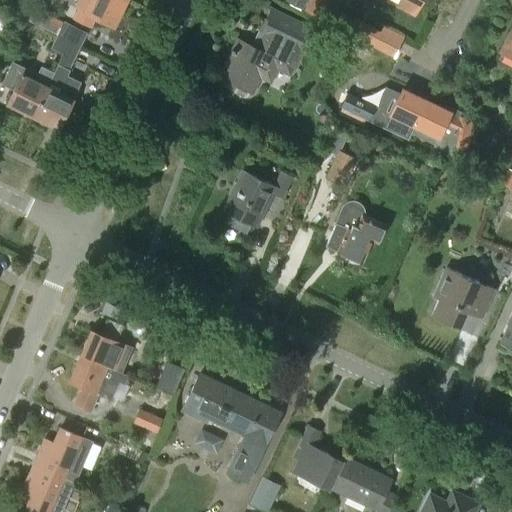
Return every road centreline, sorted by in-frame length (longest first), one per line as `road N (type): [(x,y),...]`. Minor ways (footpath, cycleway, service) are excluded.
road 1 (residential): [(511,422),(76,239)]
road 2 (residential): [(76,239),(192,0)]
road 3 (residential): [(0,415),(76,239)]
